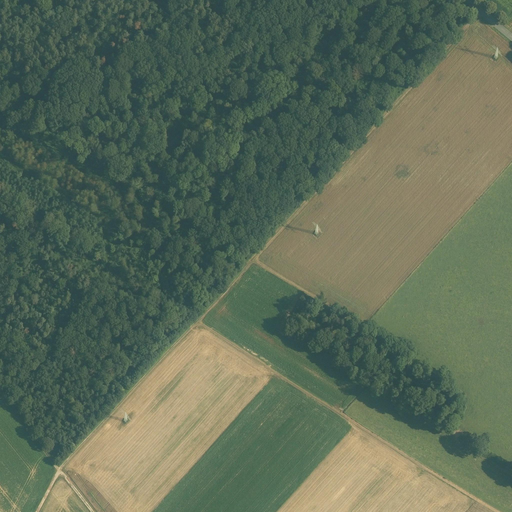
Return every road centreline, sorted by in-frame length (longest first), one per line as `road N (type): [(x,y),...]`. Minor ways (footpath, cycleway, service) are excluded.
road 1 (track): [(480,14),(58,470)]
road 2 (track): [(198,321),(498,511)]
road 3 (track): [(0,114),(247,265)]
